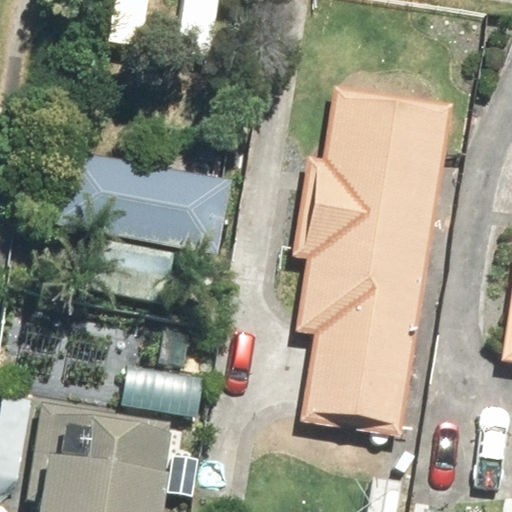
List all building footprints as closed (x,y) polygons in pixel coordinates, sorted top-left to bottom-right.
[(311,159),(299,157),(281,267),(292,269),(281,341),(300,345),(289,416),(391,433),(445,106),(323,86),(311,159)] [(216,179),(52,157),(42,233),(205,255),(216,179)] [(511,216),(485,366),(511,370),(511,216)] [(160,257),(80,244),(72,298),(152,310),(160,257)] [(160,511),(161,505),(178,507),(182,467),(165,466),(170,412),(27,398),(16,511),(160,511)] [(389,511),(392,484),(361,482),(357,511),(389,511)]
